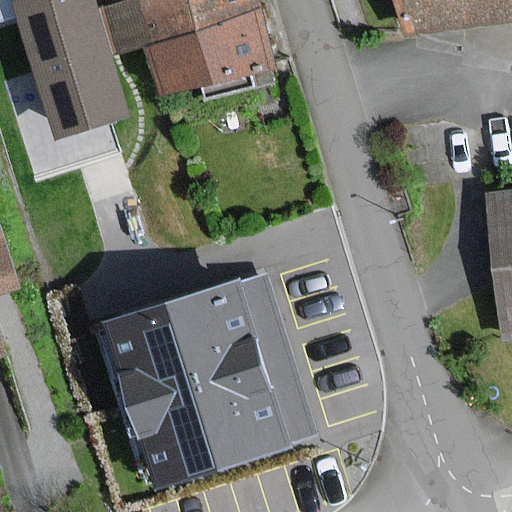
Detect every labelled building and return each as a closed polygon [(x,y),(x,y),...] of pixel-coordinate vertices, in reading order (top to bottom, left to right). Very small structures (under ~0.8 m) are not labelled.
[(274,59),(267,37),(259,8),(256,0),(130,0),(95,10),(91,0),(29,0),(20,3),(58,133),(125,113),(110,60),(107,53),(149,41),(164,91),(274,59)] [(511,0),(404,0),(413,35),(511,12),(511,0)] [(511,197),(495,199),(510,336),(511,336),(511,197)] [(0,352),(1,352),(0,347),(0,290),(17,285),(0,233),(0,352)] [(312,434),(262,280),(239,287),(109,329),(160,484),(289,442),(312,434)]
